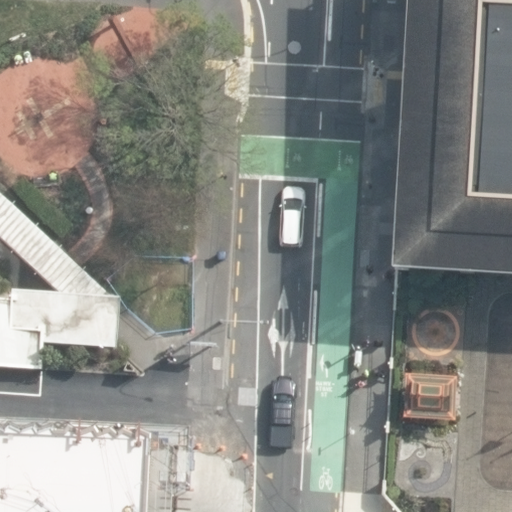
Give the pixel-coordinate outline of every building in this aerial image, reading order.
[(511,0),(414,0),(408,108),(398,264),(411,264),(511,270),(511,0)] [(0,237),(12,248),(63,296),(95,297),(106,298),(117,301),(109,291),(0,193),(0,237)] [(0,368),(44,371),(46,339),(54,339),(54,346),(119,349),(118,317),(117,301),(106,298),(95,297),(63,296),(16,293),(15,304),(0,303),(0,368)] [(407,375),(405,416),(458,418),(460,377),(407,375)] [(0,392),(0,448),(117,456),(121,400),(0,392)]
